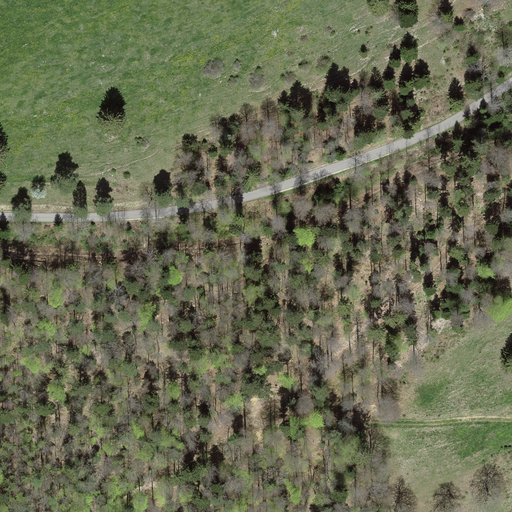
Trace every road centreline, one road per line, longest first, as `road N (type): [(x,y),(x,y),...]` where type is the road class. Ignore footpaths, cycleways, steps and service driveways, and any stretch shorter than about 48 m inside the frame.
road 1 (track): [(511,418),(264,423),(249,422),(248,409),(286,396),(352,326),(440,264),(458,239),(511,197)]
road 2 (unclassified): [(511,81),(406,141),(242,197),(130,215),(0,216)]
road 3 (track): [(0,246),(125,254),(263,235),(338,214),(419,163),(511,133)]
